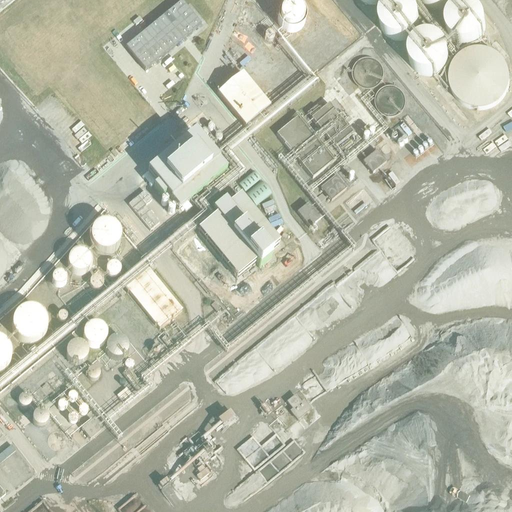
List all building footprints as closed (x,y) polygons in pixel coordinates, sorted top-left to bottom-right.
[(422,0),(426,4),(430,7),(436,9),(441,9),(447,7),(451,4),(454,0),(422,0)] [(381,18),(381,24),(383,29),(387,33),(391,36),(397,38),(402,38),(408,36),(412,33),(416,29),(418,23),(418,17),(416,11),(413,6),(407,2),(402,1),(396,1),(390,3),(385,7),(382,12),(381,18)] [(184,2),(128,48),(147,72),(203,26),(184,2)] [(279,26),(282,30),(287,33),(291,33),(296,32),(300,30),(303,26),(305,20),(304,15),(301,10),(296,7),(291,6),(285,7),(281,10),(278,15),(277,21),(279,26)] [(448,25),(449,31),(451,36),(454,40),(459,43),(464,45),(470,45),(475,43),(480,40),(483,36),(485,30),(486,24),(484,18),(480,13),(475,9),(469,8),(463,8),(458,10),(453,14),(450,19),(448,25)] [(266,35),(267,38),(269,39),(272,39),(274,38),(275,36),(275,33),(273,30),(270,30),(267,32),(266,35)] [(409,54),(410,60),(412,65),(415,69),(420,72),(425,74),(431,74),(436,72),(441,69),(444,65),(447,59),(447,53),(445,47),(441,42),(436,39),(430,37),(424,37),(419,39),(414,43),(411,48),(409,54)] [(451,78),(451,85),(453,93),(457,100),(463,106),(471,109),(479,111),(487,111),(495,108),(501,103),(507,97),(510,90),(511,82),(510,74),(507,66),(503,60),(496,55),(489,52),(482,51),(474,51),(467,54),(461,58),(456,64),(453,70),(451,78)] [(358,88),(362,90),(365,91),(369,91),(373,90),(376,88),(379,86),(382,83),(383,79),(384,75),(383,71),(382,67),(379,64),(376,61),(372,60),(367,59),(362,60),(359,62),(355,65),(353,69),(352,73),(352,77),(353,81),(355,84),(358,88)] [(178,83),(186,78),(183,74),(175,80),(178,83)] [(243,75),(219,95),(247,130),(271,110),(243,75)] [(399,116),(403,113),(405,110),(406,107),(406,103),(406,100),(405,96),(403,93),(399,90),(397,89),(393,88),(389,87),(385,88),(382,90),(379,92),(376,96),(375,100),(375,103),(375,108),(377,112),(381,115),(385,118),(388,119),(390,119),(395,118),(397,118),(399,116)] [(312,181),(336,162),(335,161),(336,160),(334,158),(333,159),(320,143),(326,138),(335,150),(353,135),(344,123),(351,118),(345,111),(338,116),(329,105),(311,120),(320,131),(315,136),(299,117),(276,136),(312,181)] [(406,118),(420,135),(424,132),(410,115),(406,118)] [(407,136),(401,142),(405,147),(418,135),(406,122),(399,127),(407,136)] [(227,172),(196,133),(148,172),(158,185),(155,188),(163,198),(167,195),(180,211),(227,172)] [(474,148),(485,142),(482,138),(472,144),(474,148)] [(437,142),(412,164),(421,174),(446,152),(437,142)] [(381,168),(389,162),(379,150),(366,161),(380,179),(386,174),(381,168)] [(256,170),(241,185),(249,192),(263,177),(256,170)] [(338,175),(323,187),(334,201),(349,189),(338,175)] [(386,183),(390,188),(396,183),(392,178),(386,183)] [(261,197),(271,190),(264,181),(248,192),(255,201),(261,197)] [(129,205),(151,231),(160,224),(146,207),(153,201),(145,192),(129,205)] [(214,212),(217,217),(199,232),(238,280),(257,265),(261,269),(273,259),(269,255),(280,245),(241,197),(229,207),(226,202),(214,212)] [(276,199),(265,203),(269,214),(280,210),(276,199)] [(356,211),(361,217),(372,208),(367,201),(356,211)] [(308,205),(297,214),(309,229),(320,221),(308,205)] [(93,239),(93,244),(96,249),(101,252),(106,253),(112,253),(117,250),(120,245),(122,241),(121,236),(120,231),(116,227),(112,225),(107,224),(102,225),(98,227),(95,230),(93,235),(93,239)] [(70,264),(70,268),(72,272),(76,274),(80,275),(84,275),(88,272),(90,269),(91,265),(91,261),(89,257),(85,255),(81,254),(77,254),(73,256),(71,260),(70,264)] [(106,269),(106,272),(108,275),(111,277),(114,277),(118,276),(119,273),(120,269),(117,265),(114,264),(110,264),(108,266),(106,269)] [(158,331),(182,312),(148,271),(125,290),(158,331)] [(53,279),(53,283),(54,286),(57,288),(61,288),(64,286),(66,283),(66,279),(64,276),(60,274),(57,275),(54,276),(53,279)] [(93,290),(96,291),(99,291),(102,288),(103,285),(101,282),(99,280),(96,279),(92,280),(90,283),(90,286),(91,288),(93,290)] [(376,299),(372,291),(360,296),(358,292),(354,293),(351,288),(345,290),(352,309),(376,299)] [(18,340),(24,344),(30,345),(36,344),(41,341),(45,337),(47,331),(47,325),(46,320),(42,316),(38,313),(33,311),(28,311),(23,313),(17,317),(14,322),(13,329),(15,335),(18,340)] [(59,315),(58,318),(60,321),(62,322),(65,322),(67,320),(68,317),(66,314),(63,313),(61,313),(59,315)] [(462,317),(451,323),(455,331),(461,327),(464,333),(469,330),(462,317)] [(226,392),(292,370),(328,329),(327,325),(312,324),(295,330),(299,334),(294,335),(290,340),(276,340),(271,345),(264,345),(264,344),(259,346),(254,351),(251,352),(252,353),(252,360),(250,361),(237,376),(223,380),(221,380),(221,387),(226,392)] [(85,336),(86,340),(88,344),(91,347),(96,348),(100,347),(104,345),(106,341),(107,337),(106,333),(104,330),(101,327),(97,326),(93,327),(89,329),(86,332),(85,336)] [(325,388),(387,357),(380,342),(376,344),(371,335),(312,364),(325,388)] [(126,355),(127,351),(126,347),(124,344),(121,341),(117,341),(113,341),(109,343),(108,345),(107,347),(106,349),(106,351),(106,353),(107,355),(108,357),(109,359),(112,361),(116,362),(120,361),(124,359),(125,357),(126,355)] [(0,373),(5,371),(9,367),(11,361),(11,355),(9,350),(6,346),(2,343),(0,342),(0,373)] [(86,360),(87,356),(86,352),(84,349),(81,346),(77,345),(73,346),(69,348),(68,350),(67,352),(66,354),(66,356),(66,358),(67,360),(68,362),(69,363),(73,366),(76,366),(80,366),(84,364),(85,362),(86,360)] [(458,381),(458,376),(458,371),(457,365),(454,360),(450,356),(447,353),(442,350),(436,348),(431,347),(425,348),(420,349),(415,352),(411,355),(408,359),(405,364),(402,370),(402,375),(402,381),(404,386),(407,391),(410,395),(414,398),(418,401),(425,403),(429,404),(434,404),(440,402),(443,401),(446,399),(450,396),(454,391),(456,387),(458,381)] [(89,374),(90,377),(93,379),(96,380),(99,378),(101,376),(101,373),(100,370),(98,368),(96,367),(92,368),(89,370),(89,374)] [(112,387),(111,390),(112,392),(115,394),(118,393),(120,391),(120,388),(119,386),(116,385),(114,385),(112,387)] [(130,389),(119,392),(122,401),(133,398),(130,389)] [(103,393),(103,396),(104,398),(107,400),(110,399),(112,397),(112,394),(110,392),(108,391),(105,391),(103,393)] [(19,401),(21,404),(23,406),(26,406),(29,406),(31,403),(32,400),(31,396),(28,394),(24,394),(21,395),(20,398),(19,401)] [(69,397),(69,399),(70,402),(72,403),(75,403),(77,400),(77,398),(76,395),(74,394),(71,395),(69,397)] [(288,404),(293,412),(291,414),(299,423),(313,412),(305,402),(302,404),(297,397),(288,404)] [(59,405),(58,408),(60,410),(62,412),(65,411),(67,409),(67,406),(66,404),(64,403),(61,403),(59,405)] [(80,409),(79,412),(80,415),(83,416),(86,415),(88,413),(88,410),(87,408),(84,407),(83,407),(82,407),(80,409)] [(35,418),(36,422),(38,425),(42,426),(45,426),(48,424),(50,421),(51,418),(50,415),(48,412),(45,410),(41,410),(38,411),(35,415),(35,418)] [(195,451),(189,462),(177,471),(176,474),(160,486),(167,496),(181,503),(184,501),(187,503),(195,497),(200,487),(216,475),(209,466),(210,463),(214,460),(219,451),(213,444),(220,439),(220,440),(236,428),(241,417),(232,412),(225,418),(221,425),(218,427),(214,425),(208,429),(198,449),(195,451)] [(409,423),(419,418),(417,414),(407,420),(409,423)] [(69,418),(69,421),(70,423),(73,425),(76,424),(77,422),(78,419),(76,417),(74,416),(71,416),(69,418)] [(92,422),(81,430),(90,440),(100,432),(92,422)] [(50,443),(53,446),(56,448),(60,448),(63,447),(66,444),(67,440),(66,436),(63,433),(60,431),(55,432),(52,433),(50,436),(50,440),(50,443)] [(34,474),(11,445),(0,453),(0,471),(14,489),(34,474)]
